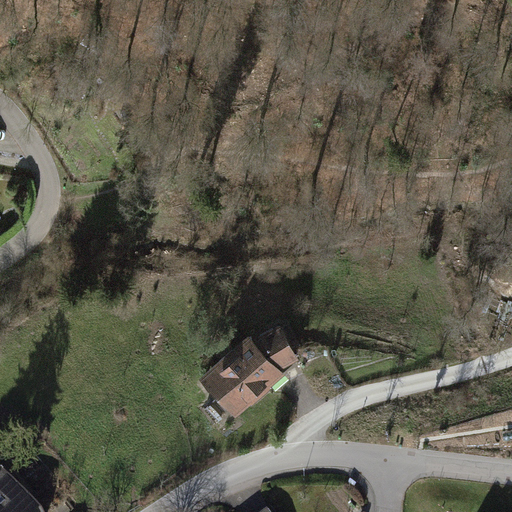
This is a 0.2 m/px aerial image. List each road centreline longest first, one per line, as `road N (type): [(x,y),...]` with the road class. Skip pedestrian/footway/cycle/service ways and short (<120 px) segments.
road 1 (track): [(511,359),(330,410)]
road 2 (residential): [(0,257),(27,233),(47,194),(27,130),(0,103)]
road 3 (residential): [(159,511),(203,482),(292,454)]
road 4 (residential): [(373,456),(511,471)]
